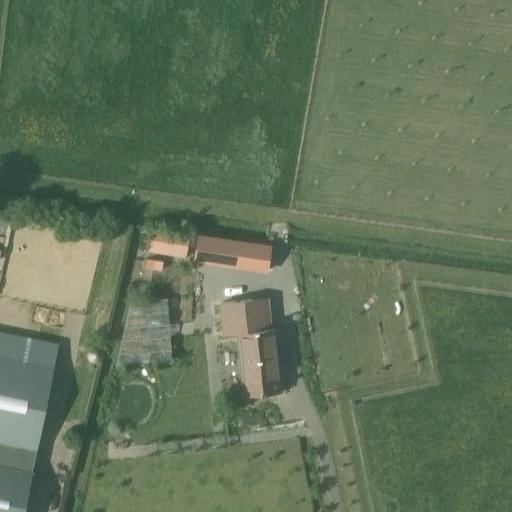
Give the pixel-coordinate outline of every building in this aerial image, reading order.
[(191,233),(153,227),(149,252),(187,258),(191,233)] [(231,266),(235,241),(198,236),(195,261),(231,266)] [(130,301),(115,367),(171,362),(166,299),(130,301)] [(225,335),(238,333),(245,397),(281,393),(274,329),(256,331),(252,300),(221,304),(225,335)] [(0,511),(27,511),(61,346),(0,333),(0,511)]
